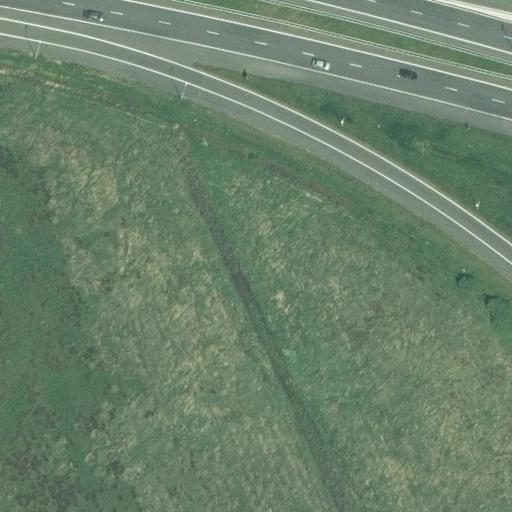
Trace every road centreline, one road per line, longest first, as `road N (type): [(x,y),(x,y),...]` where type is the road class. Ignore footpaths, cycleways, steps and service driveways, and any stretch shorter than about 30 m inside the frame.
road 1 (motorway): [(0,27),(129,60),(224,96),(427,202),(511,263)]
road 2 (motorway): [(31,0),(511,108)]
road 3 (motorway): [(511,41),(354,0)]
